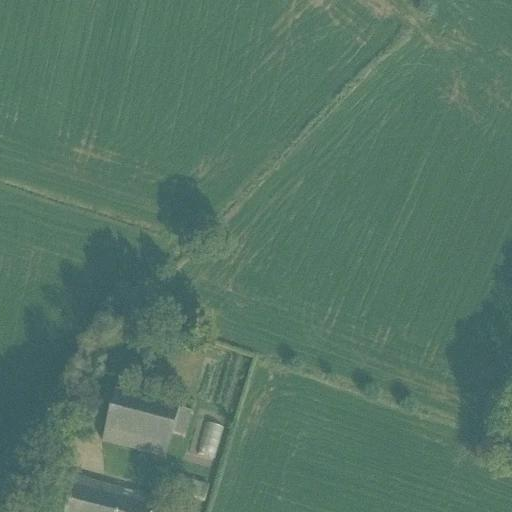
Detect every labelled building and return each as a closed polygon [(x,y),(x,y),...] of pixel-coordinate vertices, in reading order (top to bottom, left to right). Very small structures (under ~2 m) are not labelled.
[(184,338),(181,347),(197,351),(199,342),(184,338)] [(184,439),(191,414),(115,393),(102,443),(164,459),(171,434),(184,439)] [(212,427),(207,460),(226,463),(231,430),(212,427)] [(150,511),(154,499),(134,494),(134,496),(88,484),(89,481),(75,477),(68,505),(66,511),(150,511)] [(204,500),(208,487),(177,479),(174,492),(204,500)]
